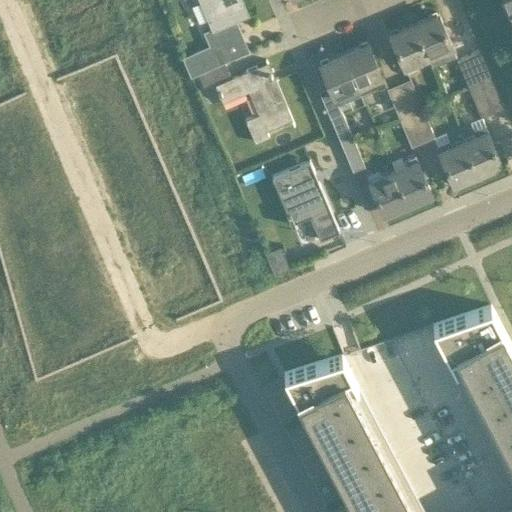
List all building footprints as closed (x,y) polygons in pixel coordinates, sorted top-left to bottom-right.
[(242,0),(202,0),(203,1),(204,0),(205,0),(212,16),(210,17),(214,28),(203,33),(208,43),(238,30),(233,18),(248,11),(242,0)] [(437,11),(414,21),(428,54),(440,49),(442,54),(454,49),(437,11)] [(428,54),(414,21),(390,31),(406,69),(417,64),(415,59),(428,54)] [(386,83),(368,41),(344,51),(362,93),(386,83)] [(201,47),(182,55),(191,75),(198,72),(219,63),(212,47),(202,51),(201,47)] [(480,48),(468,53),(480,82),(492,77),(480,48)] [(344,51),(320,61),(338,103),(362,93),(344,51)] [(480,82),(468,53),(457,58),(469,87),(480,82)] [(219,63),(198,72),(204,85),(230,73),(226,65),(227,65),(225,60),(219,63)] [(291,117),(275,78),(272,79),(271,74),(273,73),(267,61),(246,70),(246,72),(216,84),(223,99),(249,88),(259,111),(245,118),(254,140),(269,134),(266,127),(291,117)] [(109,71),(80,83),(105,143),(108,141),(110,146),(123,140),(121,135),(134,130),(109,71)] [(410,77),(398,82),(411,111),(422,106),(410,77)] [(504,106),(492,77),(480,82),(493,111),(504,106)] [(411,111),(398,82),(387,87),(399,116),(411,111)] [(493,111),(480,82),(469,87),(481,116),(493,111)] [(434,135),(422,106),(411,111),(423,140),(434,135)] [(329,112),(341,141),(352,136),(340,107),(329,112)] [(423,140),(411,111),(399,116),(411,145),(423,140)] [(0,187),(37,172),(35,165),(34,164),(28,149),(27,148),(13,113),(0,118),(0,187)] [(501,162),(485,123),(473,128),(476,133),(463,138),(477,172),(501,162)] [(364,164),(352,136),(341,141),(353,169),(364,164)] [(477,172),(463,138),(451,144),(449,138),(438,143),(454,182),(477,172)] [(143,152),(114,165),(118,173),(115,174),(115,175),(117,174),(123,187),(121,188),(121,189),(124,188),(125,191),(125,192),(138,221),(138,222),(139,224),(157,216),(152,205),(164,200),(143,152)] [(292,153),(278,157),(281,168),(295,164),(292,153)] [(406,163),(393,168),(408,202),(432,192),(415,154),(404,158),(406,163)] [(309,210),(321,238),(340,230),(310,160),(273,175),(288,211),(287,211),(292,223),(295,222),(293,217),(309,210)] [(408,202),(393,168),(381,173),(379,168),(367,173),(384,212),(408,202)] [(40,188),(0,205),(0,224),(2,229),(3,228),(11,224),(17,239),(18,238),(24,253),(41,246),(44,245),(45,248),(46,248),(51,261),(55,259),(55,260),(68,255),(67,254),(71,253),(67,242),(64,235),(51,203),(47,205),(40,188)] [(178,233),(148,246),(168,292),(180,286),(185,300),(203,292),(178,233)] [(271,263),(276,274),(287,269),(282,258),(271,263)] [(73,272),(18,295),(25,318),(47,309),(47,310),(53,307),(63,332),(76,326),(78,332),(79,331),(83,343),(87,341),(87,342),(103,335),(99,327),(102,326),(97,313),(90,295),(84,297),(73,272)] [(511,511),(417,511),(345,373),(350,371),(356,383),(358,382),(343,353),(342,352),(285,370),(284,371),(358,511),(511,511),(511,343),(491,303),(490,303),(433,322),(433,323),(434,324),(455,364),(457,364),(450,352),(456,349),(511,456),(511,511)]
